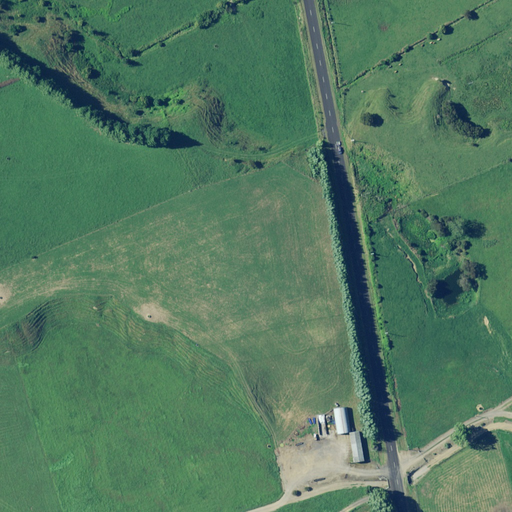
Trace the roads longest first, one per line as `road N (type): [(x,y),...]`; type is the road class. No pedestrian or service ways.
road 1 (unclassified): [(308,0),(402,511)]
road 2 (track): [(511,428),(480,432),(408,479),(343,486),(250,511)]
